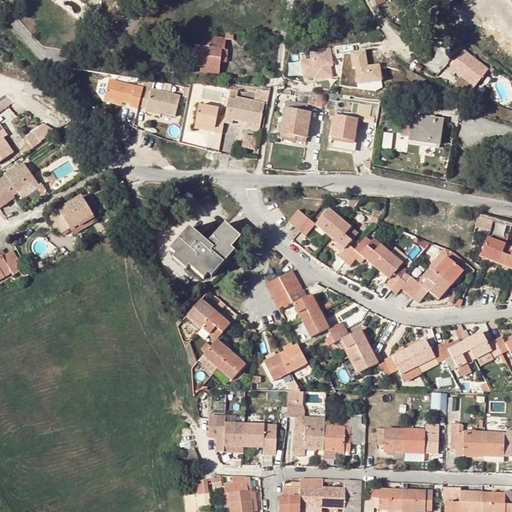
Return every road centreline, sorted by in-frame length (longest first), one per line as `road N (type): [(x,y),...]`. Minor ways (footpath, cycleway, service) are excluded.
road 1 (residential): [(244,179),(126,169),(0,8)]
road 2 (residential): [(511,481),(270,473),(272,511)]
road 3 (residential): [(511,207),(403,187),(244,179)]
road 4 (residential): [(274,236),(398,316),(511,311)]
road 5 (unknown): [(134,172),(165,262),(187,288)]
